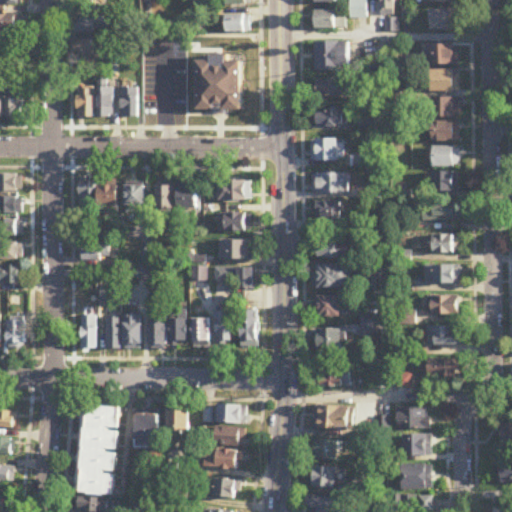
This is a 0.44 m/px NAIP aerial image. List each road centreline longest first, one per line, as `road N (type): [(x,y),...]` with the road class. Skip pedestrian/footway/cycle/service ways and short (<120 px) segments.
road 1 (residential): [(489,0),(494,349),(491,387),(461,428),(461,511)]
road 2 (residential): [(49,0),(56,381),(38,511)]
road 3 (tertiary): [(280,0),(288,399),(275,511)]
road 4 (residential): [(0,380),(286,385)]
road 5 (residential): [(0,149),(283,154)]
road 6 (residential): [(288,399),(478,400)]
